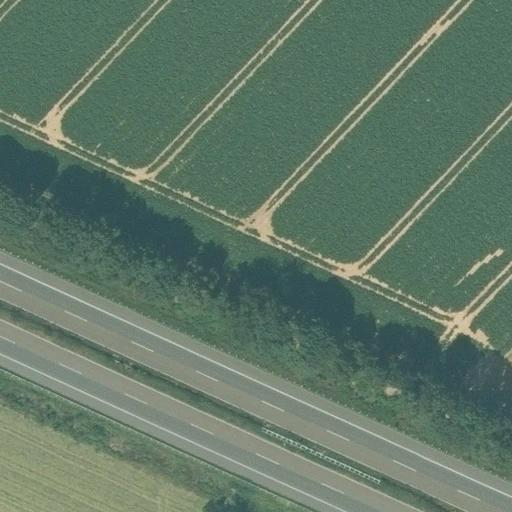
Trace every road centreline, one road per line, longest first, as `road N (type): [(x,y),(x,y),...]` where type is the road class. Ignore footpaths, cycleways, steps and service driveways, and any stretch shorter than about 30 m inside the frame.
road 1 (motorway): [(511,507),(0,276)]
road 2 (motorway): [(0,329),(408,511)]
